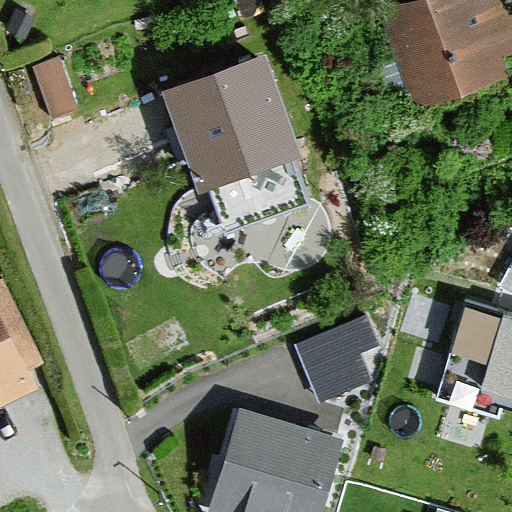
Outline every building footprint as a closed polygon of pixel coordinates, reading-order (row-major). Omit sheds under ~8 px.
[(511,72),(511,50),(493,0),(421,0),(378,16),(412,109),(511,72)] [(3,42),(20,49),(30,28),(14,20),(3,42)] [(287,152),(255,64),(156,100),(187,187),(287,152)] [(0,409),(30,395),(23,379),(39,372),(0,290),(0,409)] [(511,310),(467,298),(443,383),(497,398),(502,378),(511,380),(511,310)] [(311,511),(335,429),(243,403),(216,497),(268,511),(311,511)]
